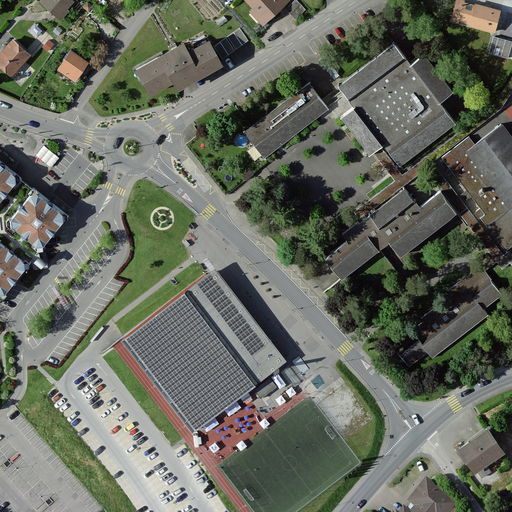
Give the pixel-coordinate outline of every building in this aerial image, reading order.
[(72,0),(41,0),(40,2),(59,19),(74,2),(72,0)] [(242,0),(262,21),(285,0),(242,0)] [(306,9),(297,0),(294,0),(286,8),(295,18),(306,9)] [(500,5),(481,0),(454,0),(450,19),(494,30),(500,5)] [(93,6),(87,2),(83,7),(89,11),(93,6)] [(240,28),(228,36),(236,48),(248,40),(240,28)] [(511,43),(511,40),(494,35),(489,51),(508,57),(511,43)] [(184,38),(133,66),(140,78),(143,77),(150,90),(173,77),(176,82),(191,74),(193,77),(221,62),(220,60),(212,47),(207,37),(189,47),(184,38)] [(226,37),(213,46),(222,58),(234,49),(226,37)] [(341,115),(370,152),(373,150),(377,147),(381,144),(383,142),(390,150),(400,163),(457,119),(447,106),(441,99),(454,89),(424,50),(411,60),(405,51),(394,38),(337,82),(348,95),(355,104),(349,109),(341,115)] [(31,55),(13,40),(0,54),(0,66),(12,77),(31,55)] [(53,45),(49,40),(42,47),(47,51),(53,45)] [(87,63),(71,52),(59,70),(75,81),(87,63)] [(377,147),(373,150),(383,162),(401,186),(404,184),(427,166),(443,187),(451,197),(460,209),(472,225),(483,240),(498,259),(485,269),(488,274),(491,278),(509,264),(511,267),(511,254),(508,250),(503,253),(432,160),(500,108),(501,107),(511,89),(511,75),(495,102),(481,113),(402,172),(381,144),(377,147)] [(310,81),(245,131),(254,143),(264,156),(278,145),(323,111),(329,107),(319,93),(310,81)] [(497,114),(442,155),(485,212),(481,216),(506,248),(511,243),(511,133),(502,120),(497,114)] [(43,143),(38,153),(51,161),(56,151),(43,143)] [(63,219),(68,213),(27,181),(0,159),(0,296),(41,247),(48,238),(56,228),(63,219)] [(401,186),(342,231),(347,238),(325,255),(333,266),(341,276),(385,242),(389,239),(401,254),(460,209),(451,197),(443,187),(419,205),(404,184),(401,186)] [(424,321),(393,344),(399,352),(409,365),(429,351),(432,355),(487,313),(483,308),(502,293),(492,280),(491,278),(488,274),(485,269),(480,265),(470,273),(447,290),(450,295),(421,317),(424,321)] [(213,266),(122,336),(194,428),(284,358),(213,266)] [(270,376),(254,388),(260,397),(276,385),(270,376)] [(487,430),(457,450),(473,474),(504,455),(487,430)] [(426,479),(400,511),(449,511),(457,503),(426,479)]
